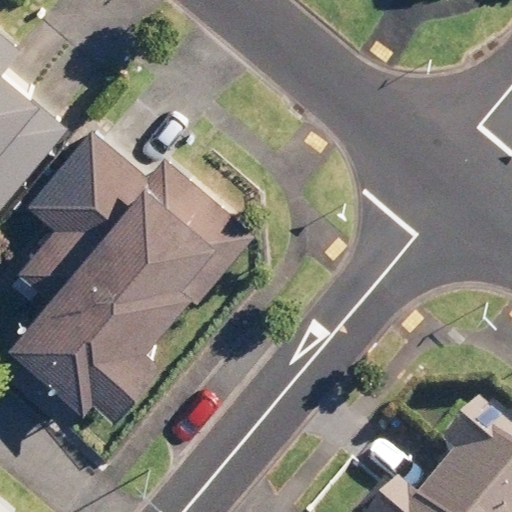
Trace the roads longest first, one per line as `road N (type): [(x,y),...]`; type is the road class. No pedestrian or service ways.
road 1 (residential): [(187,511),(418,234),(445,173)]
road 2 (residential): [(236,0),(445,173)]
road 3 (residential): [(112,511),(0,418)]
